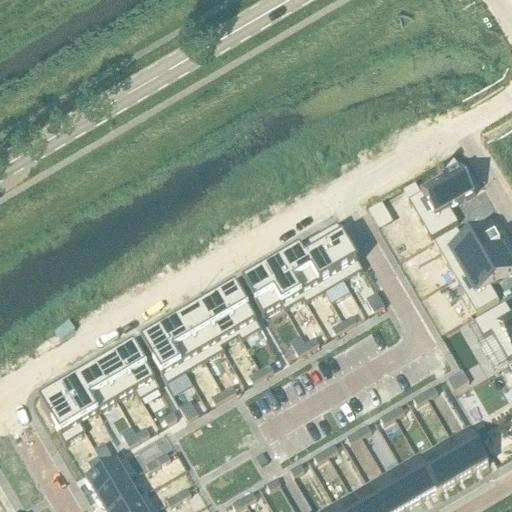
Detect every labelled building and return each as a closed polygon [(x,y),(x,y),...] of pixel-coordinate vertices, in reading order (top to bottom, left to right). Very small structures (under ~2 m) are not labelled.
[(410,203),(409,204),(431,242),(459,227),(450,212),(475,198),(454,163),(438,173),(444,184),(421,197),(410,203)] [(415,186),(404,193),(410,203),(421,197),(415,186)] [(338,232),(319,243),(344,286),(364,275),(338,232)] [(457,232),(434,246),(456,282),(503,254),(490,232),(466,247),(457,232)] [(319,243),(300,254),(325,297),(332,308),(350,297),(344,286),(319,243)] [(300,254),(281,265),(304,304),(303,305),(305,309),(325,297),(300,254)] [(511,269),(503,254),(456,282),(476,317),(499,304),(491,289),(511,276),(511,269)] [(281,265),(263,275),(283,311),(282,311),(285,316),(303,305),(304,304),(281,265)] [(263,275),(243,287),(264,322),(282,311),(283,311),(263,275)] [(237,291),(217,302),(240,342),(239,342),(241,346),(262,334),(237,291)] [(217,302),(198,313),(221,352),(222,352),(239,342),(240,342),(217,302)] [(381,304),(374,308),(378,315),(385,311),(381,304)] [(511,317),(505,307),(474,325),(483,341),(478,344),(494,372),(508,364),(511,361),(511,317)] [(198,313),(180,324),(205,367),(225,356),(222,352),(221,352),(198,313)] [(353,321),(342,327),(346,334),(357,328),(353,321)] [(180,324),(161,335),(186,378),(205,367),(180,324)] [(342,327),(332,333),(336,340),(346,334),(342,327)] [(161,335),(142,346),(167,390),(186,378),(161,335)] [(301,341),(291,347),(299,361),(309,355),(305,348),(301,341)] [(315,342),(305,348),(309,355),(319,349),(315,342)] [(135,350),(116,362),(136,397),(135,397),(140,405),(161,393),(135,350)] [(116,362),(97,372),(117,407),(135,397),(136,397),(116,362)] [(270,369),(259,375),(263,382),(274,376),(270,369)] [(97,372),(78,383),(99,418),(117,407),(97,372)] [(259,375),(249,381),(253,388),(263,382),(259,375)] [(462,375),(447,383),(454,396),(469,387),(462,375)] [(78,383),(60,394),(80,429),(81,429),(99,418),(78,383)] [(232,391),(222,397),(226,404),(236,398),(232,391)] [(434,391),(424,397),(428,404),(438,398),(434,391)] [(60,394),(40,406),(65,449),(86,437),(81,429),(80,429),(60,394)] [(469,394),(457,401),(477,436),(484,432),(489,428),(469,394)] [(222,397),(211,403),(216,410),(226,404),(222,397)] [(424,397),(413,403),(417,410),(428,404),(424,397)] [(190,406),(180,412),(188,426),(198,420),(190,406)] [(401,410),(390,416),(394,423),(405,417),(401,410)] [(390,416),(380,422),(384,429),(394,423),(390,416)] [(174,417),(164,423),(168,430),(178,424),(174,417)] [(368,430),(357,436),(361,443),(372,436),(368,430)] [(132,432),(122,438),(130,452),(140,446),(136,439),(132,432)] [(484,432),(477,436),(483,446),(490,442),(484,432)] [(146,433),(136,439),(140,446),(150,440),(146,433)] [(357,436),(347,442),(351,449),(361,443),(357,436)] [(470,437),(453,447),(471,478),(488,468),(470,437)] [(453,447),(436,457),(454,488),(471,478),(453,447)] [(105,448),(94,454),(98,461),(103,468),(113,462),(105,448)] [(334,449),(324,455),(328,462),(338,456),(334,449)] [(324,455),(314,461),(318,468),(328,462),(324,455)] [(421,466),(420,467),(437,496),(436,496),(437,498),(454,488),(436,457),(421,466)] [(167,458),(156,464),(161,471),(171,465),(167,458)] [(98,461),(88,467),(92,474),(103,468),(98,461)] [(126,462),(86,485),(97,503),(128,485),(129,486),(137,481),(126,462)] [(156,464),(146,470),(150,477),(161,471),(156,464)] [(420,464),(402,474),(420,505),(436,496),(437,496),(420,467),(421,466),(420,464)] [(300,469),(290,475),(294,482),(305,476),(300,469)] [(402,474),(386,484),(401,511),(408,511),(420,505),(402,474)] [(277,482),(267,488),(271,495),(281,489),(277,482)] [(401,511),(386,484),(369,494),(379,511),(401,511)] [(128,485),(97,503),(102,511),(122,511),(138,503),(138,502),(129,486),(128,485)] [(187,493),(177,499),(181,506),(191,500),(187,493)] [(379,511),(369,494),(352,504),(357,511),(379,511)] [(253,496),(242,502),(246,509),(257,503),(253,496)] [(138,503),(122,511),(155,511),(146,497),(138,502),(138,503)] [(177,499),(167,505),(171,511),(181,506),(177,499)] [(242,502),(232,508),(234,511),(241,511),(246,509),(242,502)]
